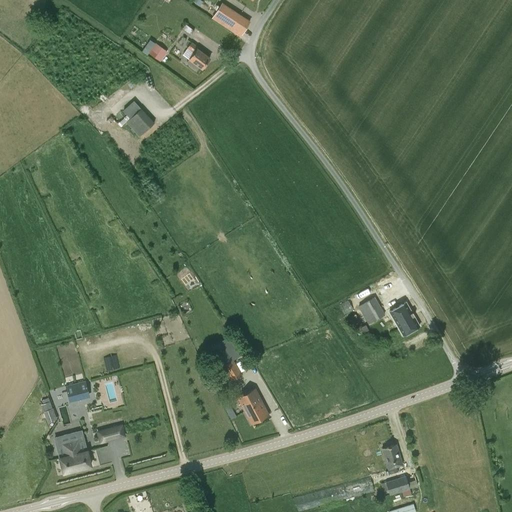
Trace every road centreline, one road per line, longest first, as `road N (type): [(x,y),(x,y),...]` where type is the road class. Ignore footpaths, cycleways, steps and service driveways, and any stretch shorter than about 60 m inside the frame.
road 1 (unclassified): [(464,380),(366,222),(255,76),(248,49),(275,0)]
road 2 (tertiary): [(91,496),(464,380)]
